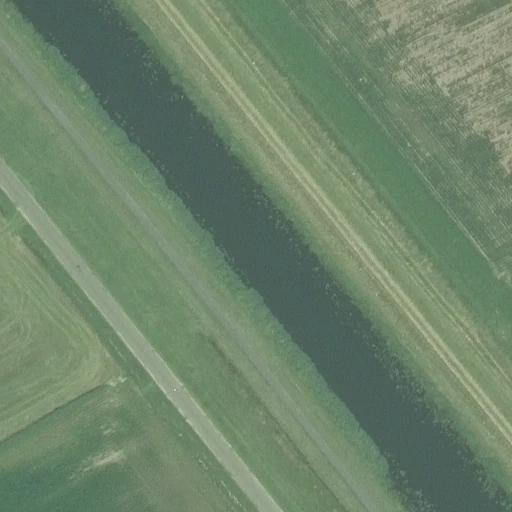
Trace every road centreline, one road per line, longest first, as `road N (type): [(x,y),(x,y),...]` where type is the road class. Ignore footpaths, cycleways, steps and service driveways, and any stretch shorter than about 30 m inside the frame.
road 1 (track): [(511,438),(159,0)]
road 2 (unclassified): [(272,511),(0,177)]
